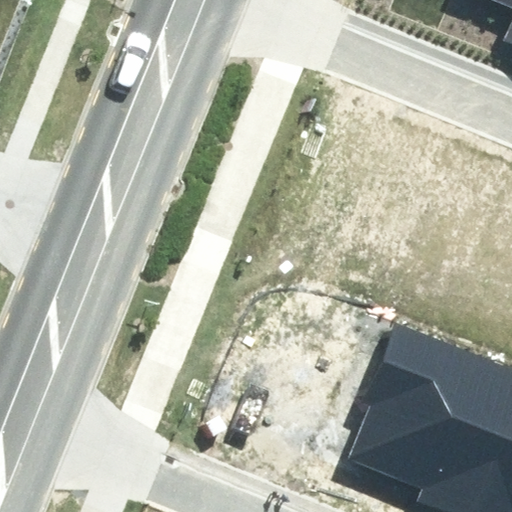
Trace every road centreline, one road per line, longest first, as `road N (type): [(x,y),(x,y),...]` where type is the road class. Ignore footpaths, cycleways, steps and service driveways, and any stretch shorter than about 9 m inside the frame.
road 1 (tertiary): [(101,207),(0,460)]
road 2 (tertiary): [(188,0),(101,207)]
